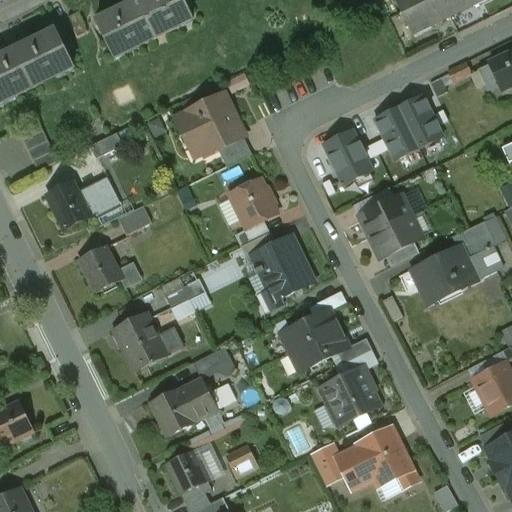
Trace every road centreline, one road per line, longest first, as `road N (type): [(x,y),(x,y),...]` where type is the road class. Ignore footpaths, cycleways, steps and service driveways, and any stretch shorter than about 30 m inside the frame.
road 1 (residential): [(511,22),(280,134),(476,511)]
road 2 (residential): [(145,511),(0,213)]
